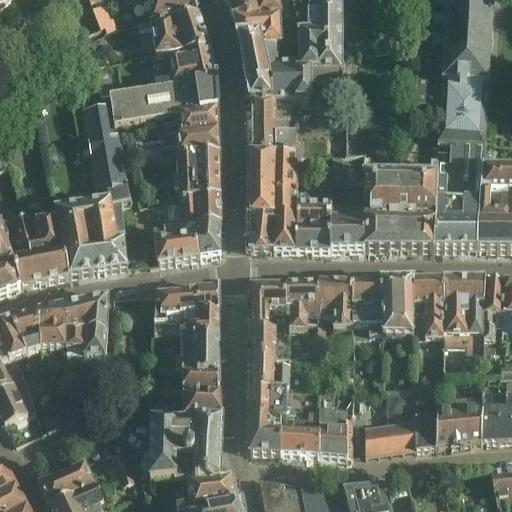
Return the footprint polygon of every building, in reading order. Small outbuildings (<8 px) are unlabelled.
[(0,0),(0,12),(24,3),(24,2),(29,0),(0,0)] [(188,0),(162,0),(148,3),(152,27),(153,27),(196,20),(188,0)] [(221,0),(233,26),(279,25),(288,24),(287,16),(278,16),(276,0),(221,0)] [(258,47),(238,48),(251,111),(309,111),(309,89),(340,88),(339,83),(342,83),(341,10),(338,10),(337,0),(317,0),(318,23),(308,23),(308,41),(298,42),(299,42),(299,54),(299,72),(278,72),(278,55),(278,54),(260,54),(258,47)] [(421,0),(419,54),(418,54),(415,110),(439,111),(437,148),(484,150),(493,0),(421,0)] [(93,15),(100,34),(105,32),(106,36),(117,32),(113,22),(109,23),(104,11),(93,15)] [(138,29),(138,30),(139,36),(151,34),(156,62),(208,54),(196,20),(153,27),(152,27),(138,29)] [(279,25),(233,26),(238,48),(258,47),(260,54),(278,54),(278,55),(299,54),(299,42),(298,42),(280,43),(279,25)] [(208,54),(156,62),(167,60),(170,84),(158,87),(159,93),(215,84),(208,54)] [(215,84),(159,93),(114,100),(110,101),(114,131),(178,120),(217,114),(215,84)] [(100,102),(110,101),(114,100),(112,90),(99,92),(100,102)] [(383,110),(384,93),(373,93),(372,110),(383,110)] [(309,111),(251,111),(251,163),(295,163),(295,162),(295,149),(299,148),(299,144),(295,144),(295,141),(288,141),(287,129),(290,128),(290,123),(300,123),(300,111),(309,111)] [(99,207),(56,216),(68,284),(127,275),(121,213),(130,211),(115,141),(108,143),(103,113),(82,116),(99,207)] [(164,135),(166,143),(218,135),(217,114),(178,120),(180,132),(164,135)] [(218,135),(166,143),(159,144),(161,153),(177,151),(179,161),(219,158),(218,135)] [(140,146),(126,148),(128,161),(142,159),(140,146)] [(437,148),(436,175),(432,257),(476,258),(483,175),(484,150),(437,148)] [(219,158),(179,161),(175,162),(177,182),(172,182),(173,194),(178,194),(179,207),(219,200),(219,177),(219,158)] [(295,163),(251,163),(251,177),(251,223),(250,257),(288,258),(295,258),(296,197),(295,197),(295,163)] [(511,174),(483,175),(476,258),(511,257),(511,174)] [(363,175),(362,211),(363,257),(398,257),(399,224),(397,224),(397,186),(368,186),(367,175),(363,175)] [(399,186),(397,186),(397,224),(399,224),(398,257),(432,257),(436,175),(431,175),(430,187),(409,186),(409,182),(399,182),(399,186)] [(296,197),(295,258),(329,258),(329,211),(312,211),(312,192),(302,192),(302,197),(295,197),(296,197)] [(162,227),(163,241),(166,240),(174,239),(220,231),(219,200),(179,207),(162,209),(164,227),(162,227)] [(329,211),(329,258),(363,257),(362,211),(329,211)] [(68,284),(56,216),(53,216),(54,218),(10,227),(29,293),(68,284)] [(0,302),(20,294),(0,231),(0,230),(0,302)] [(174,239),(166,240),(167,248),(197,244),(198,265),(220,262),(220,253),(220,231),(174,239)] [(163,241),(153,241),(156,269),(157,269),(157,271),(158,271),(158,273),(198,265),(197,244),(167,248),(166,240),(163,241)] [(485,289),(443,290),(443,342),(446,342),(446,354),(465,354),(465,364),(483,363),(483,345),(484,345),(485,289)] [(485,289),(484,345),(494,345),(494,333),(491,332),(491,321),(502,322),(505,290),(485,289)] [(383,343),(384,344),(399,344),(400,356),(413,356),(413,346),(413,290),(382,291),(384,343),(383,343)] [(443,290),(413,290),(413,346),(414,346),(441,346),(441,357),(447,358),(447,355),(446,354),(446,342),(443,342),(443,290)] [(502,322),(501,338),(511,338),(511,290),(505,290),(502,322)] [(352,292),(352,336),(352,346),(364,346),(364,344),(382,344),(382,343),(384,343),(382,291),(352,292)] [(285,293),(285,317),(289,317),(288,337),(306,338),(306,332),(317,333),(318,330),(320,329),(320,326),(319,326),(318,292),(285,293)] [(352,336),(352,292),(318,292),(319,326),(320,326),(320,329),(318,330),(317,333),(317,343),(325,343),(325,326),(333,325),(333,337),(352,336)] [(251,317),(268,317),(285,317),(285,293),(251,293),(251,317)] [(167,321),(167,330),(180,329),(180,332),(202,332),(202,319),(217,318),(217,296),(179,299),(179,320),(167,321)] [(156,305),(154,330),(167,330),(167,321),(179,320),(179,299),(157,300),(156,305)] [(64,337),(64,353),(82,353),(82,360),(103,362),(108,302),(67,310),(67,337),(64,337)] [(39,353),(39,354),(39,353),(64,353),(64,337),(67,337),(67,310),(50,314),(39,317),(39,333),(39,353)] [(38,317),(9,327),(25,360),(39,355),(39,354),(39,353),(39,333),(39,317),(50,314),(38,317)] [(251,317),(252,330),(252,337),(268,337),(268,317),(251,317)] [(180,332),(180,342),(218,341),(217,318),(202,319),(202,332),(180,332)] [(9,327),(0,329),(0,351),(1,354),(0,354),(0,366),(1,369),(25,360),(9,327)] [(252,339),(251,365),(288,367),(288,365),(275,365),(276,337),(268,337),(252,337),(252,339)] [(175,360),(175,378),(218,378),(218,341),(180,342),(180,360),(175,360)] [(251,365),(250,394),(288,396),(288,367),(251,365)] [(0,396),(12,392),(25,388),(21,376),(6,378),(1,369),(0,366),(0,396)] [(504,371),(500,371),(500,381),(511,381),(511,373),(504,373),(504,371)] [(12,392),(0,396),(0,424),(4,433),(26,424),(27,425),(37,421),(21,376),(25,388),(12,392)] [(218,378),(175,378),(182,378),(182,393),(176,393),(175,389),(164,389),(164,393),(159,393),(160,402),(182,401),(218,400),(218,378)] [(506,414),(499,414),(499,448),(511,447),(511,389),(505,389),(506,414)] [(250,394),(250,423),(286,425),(286,408),(288,408),(288,397),(287,397),(288,396),(250,394)] [(400,394),(400,402),(413,402),(413,394),(400,394)] [(78,398),(59,397),(59,414),(61,414),(77,415),(78,398)] [(153,422),(153,425),(220,424),(218,400),(182,401),(182,418),(173,417),(173,415),(161,415),(162,421),(153,422)] [(481,401),(481,413),(483,414),(483,449),(499,448),(499,414),(490,414),(490,400),(481,401)] [(400,402),(386,403),(386,416),(414,416),(414,415),(413,402),(400,402)] [(318,413),(318,439),(319,439),(319,463),(351,465),(352,426),(346,426),(346,415),(318,413)] [(436,420),(435,422),(436,455),(481,449),(483,449),(483,414),(481,413),(480,416),(436,420)] [(52,418),(43,423),(45,429),(61,423),(61,414),(59,414),(52,418)] [(414,415),(414,416),(414,424),(428,422),(428,417),(420,417),(419,414),(414,415)] [(414,416),(386,416),(386,431),(389,431),(402,429),(414,428),(414,424),(414,416)] [(414,424),(414,428),(414,457),(436,455),(435,422),(428,422),(414,424)] [(61,423),(45,429),(48,438),(61,433),(61,423)] [(286,425),(250,423),(250,460),(280,462),(280,461),(282,437),(269,437),(270,427),(285,427),(286,425)] [(221,424),(220,424),(153,425),(153,426),(152,426),(152,427),(151,427),(150,488),(186,484),(186,486),(219,485),(220,483),(221,424)] [(414,428),(402,429),(402,459),(414,457),(414,428)] [(402,429),(389,431),(389,461),(402,459),(402,429)] [(386,431),(377,432),(377,462),(389,461),(389,431),(386,431)] [(364,434),(365,464),(377,462),(377,432),(364,434)] [(280,461),(280,462),(304,463),(305,463),(319,463),(319,439),(318,439),(282,437),(280,461)] [(117,469),(121,480),(129,477),(126,466),(117,469)] [(0,497),(15,490),(3,467),(0,468),(0,497)] [(38,490),(49,511),(52,511),(95,492),(85,469),(65,478),(38,490)] [(511,474),(490,477),(496,511),(505,511),(504,506),(511,505),(511,474)] [(129,477),(121,480),(124,490),(133,488),(129,477)] [(176,511),(221,511),(235,509),(229,481),(220,483),(219,485),(186,486),(189,505),(175,507),(176,511)] [(285,511),(282,489),(274,488),(261,487),(260,487),(263,511),(285,511)] [(298,492),(282,489),(285,511),(303,511),(300,494),(300,492),(300,490),(298,490),(298,492)] [(15,490),(0,497),(0,511),(20,511),(25,510),(15,490)] [(95,492),(52,511),(100,511),(100,510),(103,509),(95,492)] [(349,511),(345,495),(342,493),(300,492),(300,494),(303,511),(349,511)] [(386,511),(381,492),(364,494),(367,511),(386,511)] [(367,511),(364,494),(345,495),(349,511),(367,511)]
